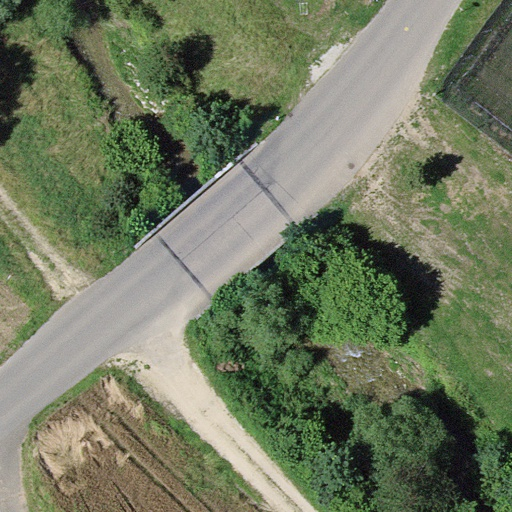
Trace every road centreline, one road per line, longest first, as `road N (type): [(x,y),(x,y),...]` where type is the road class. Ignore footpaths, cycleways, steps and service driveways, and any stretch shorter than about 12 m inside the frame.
road 1 (tertiary): [(426,0),(343,124),(0,405)]
road 2 (track): [(114,309),(300,511)]
